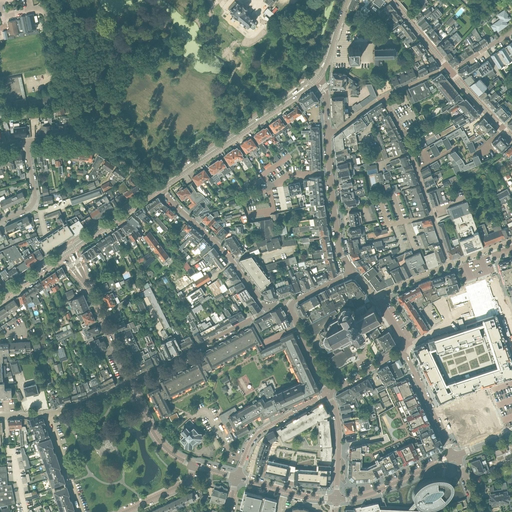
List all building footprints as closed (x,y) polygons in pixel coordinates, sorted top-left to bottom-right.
[(350,0),(348,7),(353,10),(353,9),(359,11),(363,6),(356,3),(357,0),(350,0)] [(363,6),(359,11),(362,13),(366,15),(369,11),(370,10),(369,9),(373,4),(373,3),(371,2),(372,0),(373,0),(367,0),(368,0),(366,3),(363,6)] [(372,0),(371,2),(373,3),(374,4),(373,5),(377,9),(379,6),(381,4),(384,0),(383,0),(373,0),(372,0)] [(422,20),(418,23),(423,30),(429,25),(428,22),(426,21),(432,16),(434,20),(436,19),(442,14),(440,11),(438,8),(445,1),(444,0),(440,3),(438,5),(438,6),(436,7),(431,11),(426,16),(426,17),(424,18),(422,20)] [(234,1),(227,9),(230,11),(229,12),(233,15),(233,16),(233,17),(235,20),(237,19),(238,19),(241,21),(241,22),(240,22),(243,24),(243,26),(245,28),(247,28),(249,26),(251,28),(252,28),(252,29),(253,29),(254,29),(254,28),(256,27),(256,26),(256,25),(255,25),(255,24),(253,22),(254,22),(255,21),(255,19),(254,18),(252,18),(244,12),(247,8),(243,4),(241,6),(237,2),(237,3),(234,1)] [(411,15),(414,19),(421,13),(419,10),(420,9),(421,10),(426,6),(429,3),(428,1),(423,5),(411,15)] [(378,13),(383,19),(385,17),(384,15),(386,13),(388,15),(389,14),(394,9),(390,4),(378,13)] [(431,11),(428,7),(421,13),(414,19),(417,23),(424,16),(426,16),(431,11)] [(389,14),(388,15),(389,14),(393,19),(388,23),(391,27),(396,23),(401,19),(400,18),(401,17),(394,9),(389,14)] [(488,23),(496,14),(490,9),(478,23),(482,26),(485,21),(488,23)] [(500,19),(490,26),(494,32),(497,30),(498,31),(505,26),(504,24),(506,23),(505,22),(510,19),(504,10),(498,15),(500,19)] [(36,29),(33,14),(26,15),(29,30),(36,29)] [(446,22),(451,27),(457,20),(452,15),(446,22)] [(25,16),(20,17),(21,21),(18,22),(20,30),(23,29),(23,32),(28,31),(25,16)] [(390,27),(390,28),(392,31),(394,32),(396,30),(395,29),(398,26),(400,28),(401,29),(407,25),(402,19),(401,19),(396,23),(391,27),(390,27)] [(429,25),(423,30),(427,34),(437,25),(439,23),(438,21),(436,19),(434,20),(429,25)] [(16,20),(8,21),(11,35),(18,33),(16,20)] [(431,39),(437,33),(435,31),(437,29),(441,25),(444,22),(442,20),(440,23),(439,23),(437,25),(427,34),(431,39)] [(401,29),(402,31),(397,36),(398,37),(409,29),(407,25),(401,29)] [(478,41),(482,48),(489,44),(484,37),(482,39),(475,27),(471,31),(477,41),(478,41)] [(412,33),(409,29),(398,37),(400,39),(405,35),(407,37),(412,33)] [(437,33),(431,39),(435,44),(439,41),(447,35),(445,33),(445,32),(444,33),(441,29),(439,31),(439,32),(437,34),(437,33)] [(447,38),(437,47),(444,55),(443,56),(444,56),(448,52),(449,53),(450,52),(450,53),(453,50),(451,48),(454,47),(454,46),(453,46),(456,43),(458,42),(462,38),(457,32),(452,35),(451,37),(448,39),(447,38)] [(403,40),(401,41),(405,46),(407,48),(407,47),(410,45),(411,45),(408,42),(409,40),(410,41),(412,40),(416,37),(417,38),(416,37),(412,33),(407,37),(403,40)] [(467,36),(465,38),(467,42),(469,45),(472,49),(474,47),(473,45),(475,43),(474,42),(472,43),(469,38),(468,39),(467,36)] [(374,64),(374,65),(375,64),(381,64),(382,65),(383,64),(382,63),(382,58),(382,57),(386,57),(386,58),(386,57),(390,57),(390,58),(391,58),(391,57),(394,57),(394,58),(395,57),(394,56),(396,54),(397,54),(397,53),(397,51),(398,50),(397,49),(396,49),(394,47),(395,46),(394,46),(394,47),(391,47),(391,46),(390,46),(390,47),(387,48),(387,46),(386,46),(386,48),(383,48),(383,47),(382,47),(382,42),(383,41),(382,40),(382,41),(375,41),(374,40),(373,41),(374,41),(374,64)] [(416,43),(412,45),(416,50),(423,45),(419,41),(418,40),(419,41),(416,43)] [(477,51),(481,49),(482,48),(478,41),(477,41),(478,41),(475,43),(473,45),(474,47),(477,51)] [(423,45),(416,50),(418,53),(419,53),(420,56),(424,53),(427,51),(426,49),(423,45)] [(463,49),(464,51),(461,53),(464,59),(474,52),(469,45),(463,49)] [(349,60),(350,60),(351,60),(351,58),(358,58),(358,59),(359,59),(359,58),(360,58),(360,56),(359,56),(359,50),(360,50),(360,48),(359,48),(359,46),(358,46),(358,48),(353,48),(353,47),(351,46),(350,47),(349,47),(349,48),(347,48),(347,50),(349,50),(349,56),(347,57),(347,58),(349,58),(349,60)] [(499,51),(499,52),(506,63),(511,60),(511,59),(511,54),(507,47),(504,49),(504,48),(504,47),(498,51),(499,51)] [(448,52),(444,56),(446,59),(447,60),(455,54),(458,52),(457,51),(455,48),(453,50),(450,53),(450,52),(449,53),(448,52)] [(496,52),(490,56),(498,68),(504,65),(503,65),(506,63),(499,52),(496,54),(496,53),(496,52)] [(424,53),(420,56),(425,64),(428,73),(440,68),(435,60),(434,60),(432,58),(431,56),(427,58),(425,53),(424,53)] [(455,54),(447,60),(453,67),(461,61),(462,60),(464,59),(461,53),(457,57),(455,54)] [(482,76),(487,73),(492,69),(493,69),(490,65),(488,60),(484,63),(481,66),(478,62),(469,67),(467,64),(458,70),(458,73),(462,78),(463,77),(470,84),(469,85),(468,85),(469,85),(476,80),(479,78),(482,76)] [(425,64),(417,68),(418,70),(419,72),(420,74),(421,76),(428,73),(425,64)] [(390,79),(395,88),(417,78),(415,74),(412,68),(406,71),(408,73),(405,75),(403,72),(399,74),(401,77),(397,78),(396,76),(390,79)] [(347,80),(351,82),(352,80),(346,75),(346,74),(332,73),(331,86),(346,88),(347,80)] [(441,73),(432,80),(438,86),(446,79),(441,73)] [(25,94),(24,85),(26,85),(26,80),(22,80),(22,76),(9,78),(12,99),(23,98),(22,95),(25,94)] [(478,95),(488,86),(479,78),(476,80),(469,85),(475,92),(478,95)] [(450,100),(457,94),(445,80),(447,79),(446,79),(438,86),(449,100),(450,100)] [(360,84),(353,80),(351,82),(347,87),(350,89),(350,94),(358,95),(359,88),(358,87),(360,84)] [(424,82),(409,89),(414,102),(431,95),(430,92),(429,90),(427,91),(424,82)] [(482,99),(488,93),(486,92),(493,86),(491,83),(488,86),(478,95),(481,99),(482,99)] [(370,95),(359,103),(363,107),(377,97),(371,84),(366,84),(370,95)] [(409,100),(410,101),(411,103),(414,102),(410,93),(408,89),(405,90),(407,95),(408,98),(409,100)] [(493,89),(488,93),(482,99),(484,100),(488,105),(494,99),(495,99),(499,95),(493,89)] [(312,90),(298,100),(305,109),(308,107),(311,111),(315,107),(313,104),(319,100),(312,90)] [(457,94),(450,100),(449,100),(449,101),(447,102),(449,104),(441,109),(441,110),(442,111),(447,109),(463,99),(458,93),(457,95),(457,94)] [(488,105),(494,111),(500,105),(497,102),(502,98),(501,97),(504,93),(500,97),(499,95),(495,99),(494,99),(488,105)] [(32,105),(33,107),(57,102),(56,95),(31,100),(32,105)] [(348,109),(344,109),(344,96),(331,97),(331,100),(331,101),(332,101),(332,106),(331,106),(331,108),(332,108),(332,113),(332,114),(333,120),(333,121),(334,122),(334,123),(337,126),(345,120),(345,119),(346,119),(350,116),(349,116),(353,113),(351,112),(348,112),(348,109)] [(463,99),(446,109),(448,111),(449,112),(452,110),(452,111),(456,109),(460,114),(465,111),(472,105),(465,98),(463,99)] [(28,108),(26,101),(26,99),(13,101),(15,111),(28,108)] [(505,109),(511,103),(508,101),(507,102),(505,101),(500,105),(494,111),(498,115),(505,109)] [(381,102),(377,105),(381,112),(380,112),(383,117),(386,116),(382,110),(385,108),(381,102)] [(355,104),(352,106),(353,108),(355,111),(356,112),(362,107),(363,107),(359,103),(356,105),(355,104)] [(511,104),(511,103),(505,109),(498,115),(504,122),(511,114),(511,104)] [(63,105),(56,107),(58,115),(65,113),(63,105)] [(303,111),(302,112),(297,105),(293,108),(294,109),(291,112),(295,118),(297,120),(303,116),(305,120),(308,118),(303,111)] [(377,105),(372,108),(376,115),(375,115),(377,118),(379,122),(381,121),(383,120),(382,118),(383,118),(383,117),(380,112),(381,112),(377,105)] [(460,114),(451,119),(453,124),(464,118),(463,116),(464,114),(467,117),(469,116),(476,110),(472,105),(465,111),(460,114)] [(372,108),(367,112),(371,121),(372,125),(375,124),(372,120),(377,118),(375,115),(376,115),(372,108)] [(467,117),(453,125),(455,128),(458,126),(465,122),(466,122),(467,121),(466,120),(467,120),(469,122),(475,119),(480,115),(476,110),(469,116),(467,117)] [(291,112),(287,114),(286,113),(282,115),(287,123),(295,118),(291,112)] [(356,120),(353,122),(355,131),(355,133),(362,128),(368,124),(370,122),(371,121),(367,112),(365,113),(362,115),(356,120)] [(383,120),(381,121),(382,124),(388,121),(392,120),(389,114),(386,116),(383,117),(383,118),(382,118),(383,120)] [(66,135),(69,135),(69,128),(66,128),(66,125),(66,120),(73,120),(72,117),(63,117),(63,120),(63,125),(63,128),(63,135),(66,135)] [(480,121),(474,127),(477,130),(476,131),(478,133),(480,135),(486,131),(487,131),(492,126),(483,117),(480,121)] [(286,124),(284,125),(282,122),(279,118),(278,118),(276,119),(276,120),(274,121),(282,132),(284,135),(286,133),(286,130),(289,128),(286,124)] [(388,121),(382,124),(385,129),(391,126),(391,127),(395,125),(392,120),(388,121)] [(270,124),(269,124),(273,130),(271,131),(274,135),(275,135),(276,137),(282,132),(274,121),(272,122),(271,122),(270,123),(270,124)] [(52,129),(50,129),(50,134),(50,135),(59,135),(58,127),(55,127),(55,123),(55,122),(52,122),(51,122),(51,123),(52,123),(52,129)] [(355,133),(355,131),(353,122),(342,130),(334,136),(334,137),(335,151),(344,149),(344,148),(349,147),(349,146),(357,144),(355,133)] [(14,126),(10,127),(11,133),(14,132),(15,137),(17,137),(17,138),(21,138),(20,128),(20,125),(19,123),(13,124),(14,126)] [(43,128),(41,128),(41,132),(43,132),(43,136),(50,135),(50,134),(50,129),(52,129),(52,123),(51,123),(48,123),(43,123),(43,126),(43,128)] [(26,127),(20,128),(21,138),(25,137),(24,136),(27,136),(26,131),(29,130),(28,124),(25,125),(26,127)] [(385,129),(383,130),(385,133),(387,133),(396,128),(395,125),(391,127),(391,126),(385,129)] [(492,126),(487,131),(491,136),(493,134),(497,131),(492,126)] [(460,127),(452,132),(455,137),(460,134),(463,140),(468,137),(463,130),(462,131),(460,127)] [(271,135),(269,132),(266,128),(264,129),(263,128),(263,129),(262,129),(261,130),(260,130),(260,131),(267,141),(270,139),(270,138),(274,144),(276,143),(278,145),(277,145),(280,150),(280,149),(282,151),(284,150),(282,147),(280,144),(278,141),(279,141),(276,137),(275,135),(274,135),(272,137),(271,135)] [(396,128),(387,133),(390,137),(392,136),(393,136),(399,133),(396,128)] [(259,143),(258,144),(263,152),(264,153),(266,151),(267,149),(263,143),(264,143),(267,141),(260,131),(259,131),(258,131),(257,132),(257,133),(256,133),(257,134),(254,136),(259,143)] [(415,140),(421,137),(417,132),(411,135),(415,140)] [(442,140),(444,143),(443,143),(447,149),(448,149),(447,149),(452,146),(449,140),(455,137),(452,132),(445,136),(446,137),(442,140)] [(392,136),(390,137),(392,141),(402,139),(399,133),(393,136),(392,136)] [(500,135),(492,143),(501,152),(502,151),(509,144),(505,140),(505,139),(504,139),(500,135)] [(257,158),(260,156),(256,151),(259,149),(250,137),(250,138),(249,138),(248,138),(248,139),(247,139),(245,141),(255,155),(257,158)] [(468,137),(463,140),(466,145),(467,144),(470,152),(475,150),(476,150),(473,143),(472,141),(470,142),(468,137)] [(434,145),(430,147),(435,156),(436,156),(435,156),(440,153),(437,147),(443,143),(444,143),(442,140),(441,138),(433,143),(434,145)] [(241,144),(240,144),(243,148),(246,152),(249,151),(250,152),(253,156),(255,155),(245,141),(243,142),(241,143),(241,144)] [(392,147),(389,147),(389,149),(390,151),(392,151),(405,147),(404,143),(394,146),(392,147)] [(494,166),(494,165),(501,161),(507,157),(509,156),(511,154),(511,153),(511,145),(506,150),(505,151),(500,154),(502,157),(500,158),(492,163),(494,166)] [(383,156),(383,154),(380,146),(371,148),(375,161),(384,159),(384,158),(383,156)] [(335,151),(335,153),(336,157),(348,153),(349,153),(351,152),(350,149),(349,147),(344,148),(344,149),(335,151)] [(405,147),(392,151),(393,156),(398,154),(407,151),(405,147)] [(230,151),(230,152),(236,160),(238,163),(241,160),(240,159),(242,158),(244,161),(248,158),(247,157),(244,159),(241,154),(242,154),(239,149),(238,150),(237,148),(234,150),(234,149),(233,149),(232,149),(231,150),(230,151)] [(457,163),(458,164),(463,161),(461,158),(455,150),(450,153),(449,153),(451,156),(454,160),(457,163)] [(42,171),(45,171),(44,161),(43,161),(42,151),(36,152),(38,162),(40,161),(42,171)] [(231,170),(231,171),(232,171),(235,168),(233,165),(232,165),(231,163),(236,160),(230,152),(229,152),(228,152),(227,153),(227,154),(226,154),(227,155),(224,156),(230,164),(231,166),(229,167),(231,170)] [(350,153),(349,153),(348,153),(336,157),(337,165),(350,161),(349,155),(350,155),(350,153)] [(21,154),(14,156),(15,161),(17,169),(18,168),(20,168),(19,165),(23,164),(23,161),(24,161),(23,158),(22,158),(21,154)] [(337,165),(337,171),(357,166),(355,154),(350,155),(349,155),(350,161),(337,165)] [(474,161),(469,162),(471,167),(481,163),(478,154),(477,155),(472,157),(474,161)] [(95,167),(90,174),(92,179),(92,180),(97,178),(95,175),(97,174),(98,172),(100,168),(98,167),(102,162),(104,158),(99,155),(96,159),(92,165),(95,167)] [(409,164),(408,160),(409,159),(408,156),(407,156),(406,155),(390,161),(391,165),(400,162),(402,166),(398,167),(395,168),(396,169),(398,168),(407,164),(409,164)] [(11,156),(4,158),(6,165),(10,164),(11,169),(16,169),(14,162),(13,163),(12,161),(11,156)] [(98,172),(97,174),(99,175),(99,176),(98,179),(100,179),(101,177),(103,174),(111,162),(106,159),(103,164),(102,166),(104,168),(100,173),(98,172)] [(215,162),(214,162),(221,172),(223,175),(224,175),(228,173),(231,170),(229,167),(227,168),(224,163),(221,159),(219,161),(218,160),(217,160),(215,161),(215,162)] [(421,170),(420,171),(422,176),(426,174),(431,172),(429,169),(433,167),(434,169),(440,166),(437,161),(428,166),(424,169),(421,170)] [(463,161),(458,164),(458,165),(460,170),(463,169),(464,171),(471,167),(469,162),(465,164),(463,161)] [(111,162),(103,174),(105,176),(108,171),(110,172),(112,169),(115,165),(111,162)] [(212,178),(214,182),(216,183),(221,180),(219,178),(223,175),(221,172),(214,162),(213,162),(212,163),(212,164),(208,166),(210,169),(209,169),(212,173),(212,172),(215,176),(212,178)] [(407,164),(398,168),(396,169),(397,171),(400,170),(401,173),(413,169),(411,163),(409,164),(407,164)] [(376,164),(369,166),(366,166),(368,175),(378,172),(376,164)] [(454,167),(452,167),(455,174),(461,171),(460,170),(458,165),(458,164),(454,167)] [(357,166),(337,171),(339,180),(339,182),(351,179),(350,177),(355,176),(353,167),(357,166)] [(112,184),(122,170),(117,167),(111,174),(114,177),(113,179),(112,178),(111,181),(112,184)] [(401,173),(402,175),(400,176),(398,176),(399,178),(401,178),(415,173),(413,169),(401,173)] [(122,170),(112,184),(113,186),(117,182),(118,180),(121,181),(123,179),(127,174),(122,170)] [(203,182),(206,179),(207,180),(208,179),(211,184),(214,182),(212,178),(211,177),(210,178),(205,170),(202,172),(202,171),(201,171),(200,170),(197,173),(203,182)] [(440,172),(439,170),(436,172),(431,174),(431,172),(422,176),(424,181),(438,174),(437,172),(439,171),(439,172),(440,172)] [(388,171),(383,173),(386,180),(391,178),(390,176),(391,176),(389,171),(388,171)] [(438,174),(424,181),(426,187),(432,185),(432,187),(436,185),(435,183),(438,181),(437,179),(440,177),(442,176),(441,173),(440,172),(439,172),(439,171),(437,172),(438,174)] [(203,182),(197,173),(194,175),(195,175),(194,176),(195,177),(193,178),(199,188),(198,189),(200,192),(206,195),(207,194),(202,188),(200,185),(201,185),(200,184),(203,182)] [(415,173),(401,178),(402,182),(403,181),(403,182),(416,178),(415,173)] [(142,189),(138,183),(129,175),(124,180),(126,181),(126,182),(129,186),(132,184),(133,186),(132,188),(129,189),(123,181),(117,187),(120,192),(121,194),(123,197),(126,200),(142,189)] [(448,179),(442,182),(444,186),(450,184),(459,180),(456,175),(448,179)] [(303,182),(301,183),(301,185),(304,185),(304,186),(308,185),(311,206),(316,205),(324,204),(323,199),(324,199),(324,198),(323,198),(323,195),(324,194),(323,193),(322,190),(323,190),(323,189),(322,189),(322,185),(323,185),(323,184),(322,184),(321,180),(322,180),(322,179),(321,179),(321,176),(318,176),(317,176),(315,177),(315,176),(314,176),(314,177),(309,177),(309,179),(306,179),(304,180),(303,182)] [(351,179),(339,182),(339,183),(339,184),(339,186),(340,187),(340,188),(354,185),(356,184),(355,179),(351,179)] [(391,189),(389,180),(383,181),(385,191),(391,189)] [(109,182),(101,186),(104,191),(112,187),(109,182)] [(300,182),(294,183),(296,194),(302,193),(300,187),(300,182)] [(294,183),(288,184),(290,196),(296,195),(296,194),(294,183)] [(180,190),(176,192),(182,200),(187,196),(189,195),(194,201),(192,202),(188,205),(190,208),(197,204),(196,203),(205,197),(203,194),(199,192),(197,193),(194,189),(191,185),(187,188),(186,186),(184,189),(182,187),(179,189),(180,190)] [(364,188),(355,190),(354,185),(340,188),(341,193),(364,188)] [(409,189),(410,192),(411,195),(413,194),(421,191),(420,189),(419,185),(409,189)] [(441,195),(442,195),(440,191),(443,190),(443,189),(444,189),(444,186),(443,186),(427,192),(429,199),(441,195)] [(100,187),(70,198),(72,205),(103,194),(100,187)] [(358,197),(360,196),(365,195),(364,188),(341,193),(342,200),(343,200),(358,197)] [(507,188),(497,194),(500,200),(503,198),(505,202),(507,205),(509,211),(507,212),(508,213),(509,217),(511,216),(511,209),(505,197),(510,194),(507,188)] [(119,205),(114,197),(110,189),(104,192),(106,195),(114,207),(114,208),(119,205)] [(423,196),(421,191),(413,194),(415,197),(412,198),(413,200),(423,197),(423,196)] [(22,192),(17,194),(20,201),(25,198),(22,192)] [(51,196),(44,197),(45,203),(50,202),(53,201),(52,198),(57,197),(57,196),(61,195),(60,193),(56,194),(56,192),(51,194),(51,196)] [(123,197),(121,194),(120,195),(118,192),(116,194),(117,195),(114,197),(119,205),(126,200),(123,197)] [(17,194),(11,197),(14,204),(20,201),(17,194)] [(99,198),(96,201),(98,204),(101,202),(107,212),(114,207),(106,195),(100,199),(99,198)] [(442,195),(429,199),(432,206),(437,205),(446,202),(447,202),(446,199),(444,195),(442,196),(442,195)] [(11,197),(5,199),(9,206),(14,204),(11,197)] [(195,208),(193,210),(197,214),(199,213),(210,210),(209,209),(209,210),(205,205),(210,201),(211,202),(211,201),(206,197),(198,203),(199,204),(195,208)] [(344,204),(345,207),(360,203),(358,197),(343,200),(344,201),(343,201),(343,204),(344,204)] [(424,199),(423,197),(413,200),(413,202),(416,201),(417,205),(425,202),(424,199)] [(152,201),(156,207),(158,209),(162,214),(165,211),(165,212),(168,208),(164,204),(164,205),(164,204),(159,198),(157,198),(152,201)] [(5,199),(0,201),(0,202),(3,209),(9,206),(5,199)] [(156,207),(152,201),(146,205),(150,212),(154,209),(155,210),(158,209),(156,207)] [(483,247),(467,201),(463,202),(461,202),(462,203),(456,205),(473,248),(473,250),(479,248),(482,247),(483,247)] [(107,212),(101,202),(98,204),(99,206),(95,208),(93,204),(92,205),(92,206),(89,208),(88,206),(86,207),(94,220),(104,213),(107,212)] [(427,208),(425,203),(425,202),(417,205),(414,206),(415,207),(415,208),(418,207),(419,209),(419,210),(427,208)] [(369,213),(375,211),(376,211),(373,203),(367,205),(369,213)] [(464,254),(473,250),(473,248),(456,205),(448,208),(455,230),(456,232),(458,236),(458,238),(464,254)] [(142,207),(134,212),(142,219),(146,223),(150,219),(146,216),(146,215),(144,213),(145,212),(143,208),(142,207)] [(168,220),(170,217),(172,219),(173,217),(175,218),(177,215),(168,208),(165,212),(165,211),(162,214),(168,220)] [(418,217),(426,215),(429,214),(427,208),(419,210),(416,211),(417,214),(418,217)] [(83,217),(81,213),(80,213),(79,210),(74,212),(76,216),(77,216),(80,221),(86,228),(95,222),(92,218),(89,213),(83,217)] [(201,216),(200,217),(204,221),(204,222),(206,223),(207,223),(210,220),(213,217),(219,215),(218,211),(210,213),(209,214),(208,213),(204,214),(204,215),(201,216)] [(362,223),(360,211),(349,213),(350,224),(362,223)] [(211,220),(207,224),(208,225),(208,226),(209,227),(210,227),(212,228),(218,222),(225,221),(224,220),(232,218),(240,216),(241,216),(240,213),(236,215),(232,216),(232,214),(225,216),(226,218),(223,219),(216,221),(213,218),(211,220)] [(504,228),(501,229),(505,238),(511,235),(504,215),(506,219),(503,220),(504,224),(503,225),(504,228)] [(27,216),(22,219),(25,226),(26,229),(32,226),(32,225),(27,216)] [(75,235),(86,228),(80,221),(77,216),(76,216),(66,220),(69,226),(75,235)] [(131,216),(127,220),(129,222),(136,228),(134,229),(134,230),(135,231),(135,230),(139,237),(140,239),(142,238),(140,236),(143,234),(144,234),(139,227),(140,225),(138,223),(138,222),(131,216)] [(156,222),(164,231),(166,232),(169,229),(157,216),(154,219),(156,222)] [(303,217),(297,218),(299,227),(307,226),(327,223),(326,216),(314,218),(303,220),(303,217)] [(40,242),(36,237),(36,236),(37,236),(36,236),(35,236),(41,245),(46,252),(49,250),(48,249),(51,248),(51,249),(55,247),(54,245),(56,244),(57,245),(60,243),(59,242),(61,240),(62,241),(66,239),(65,238),(67,236),(68,238),(74,234),(69,226),(66,220),(63,221),(62,217),(59,218),(57,219),(59,223),(62,222),(64,226),(40,242)] [(267,244),(268,250),(281,246),(278,237),(279,237),(278,233),(273,222),(272,220),(272,218),(265,220),(265,223),(264,232),(265,240),(255,241),(257,245),(248,249),(250,252),(251,256),(253,255),(260,253),(258,249),(257,247),(267,244)] [(22,219),(16,221),(20,230),(21,231),(26,229),(25,226),(22,219)] [(421,227),(426,226),(428,231),(434,230),(430,219),(427,219),(412,223),(413,226),(416,235),(423,233),(422,229),(419,230),(417,225),(421,224),(421,227)] [(20,230),(16,221),(11,224),(14,231),(15,233),(20,230)] [(218,222),(212,228),(214,230),(214,231),(215,232),(216,232),(217,233),(223,227),(225,226),(224,223),(226,222),(225,221),(218,222)] [(132,231),(134,229),(136,228),(129,222),(125,224),(135,240),(137,238),(134,233),(133,233),(132,231)] [(438,224),(443,241),(446,249),(449,259),(456,257),(452,246),(451,247),(449,239),(443,222),(438,224)] [(505,238),(501,229),(500,226),(499,224),(498,224),(498,222),(495,223),(492,225),(494,232),(488,234),(492,243),(498,240),(505,238)] [(180,227),(178,230),(179,232),(182,234),(184,236),(192,227),(187,223),(186,225),(184,223),(182,227),(181,226),(180,227)] [(299,227),(293,228),(293,233),(300,232),(300,234),(303,233),(303,231),(311,230),(316,229),(318,229),(327,228),(327,223),(307,226),(299,227)] [(492,243),(488,234),(484,223),(476,226),(483,246),(492,243)] [(11,224),(5,226),(8,234),(14,231),(11,224)] [(125,224),(120,227),(125,235),(128,233),(129,235),(129,236),(131,238),(128,239),(132,246),(137,244),(135,241),(135,240),(125,224)] [(221,230),(218,234),(223,239),(224,238),(226,235),(228,233),(238,234),(243,233),(242,230),(241,224),(235,225),(236,231),(229,230),(225,230),(223,228),(221,230)] [(125,235),(120,227),(116,230),(121,238),(120,238),(125,245),(124,246),(124,247),(129,244),(125,235)] [(192,227),(184,236),(186,238),(187,236),(189,238),(191,235),(195,230),(192,227)] [(357,235),(362,234),(364,234),(363,227),(360,228),(360,227),(349,230),(350,231),(349,232),(348,233),(349,236),(350,236),(350,237),(357,235)] [(316,229),(311,230),(312,232),(314,232),(315,236),(317,236),(319,236),(328,234),(327,228),(318,229),(316,229)] [(31,238),(35,236),(36,236),(35,229),(32,230),(32,231),(31,232),(31,231),(28,233),(31,238)] [(124,247),(124,246),(125,245),(120,238),(121,238),(116,230),(112,233),(116,240),(116,242),(119,248),(119,247),(122,245),(124,247)] [(188,238),(180,246),(182,249),(186,245),(185,244),(189,240),(192,242),(192,241),(194,238),(195,238),(199,233),(195,230),(191,235),(189,238),(188,238)] [(428,231),(423,232),(423,233),(416,235),(422,251),(426,262),(428,267),(438,264),(435,254),(434,251),(432,244),(438,242),(434,230),(428,231)] [(170,258),(149,231),(143,236),(164,263),(170,258)] [(192,242),(195,245),(196,245),(203,236),(199,233),(195,238),(194,238),(192,241),(192,242)] [(110,234),(105,237),(110,244),(112,248),(112,249),(114,252),(119,250),(116,243),(116,242),(116,240),(115,241),(110,234)] [(308,237),(309,241),(314,241),(314,239),(319,238),(319,237),(320,237),(322,248),(331,247),(328,234),(319,236),(317,236),(315,236),(308,237)] [(359,244),(365,243),(364,236),(362,237),(362,234),(357,235),(350,237),(348,237),(349,240),(348,241),(349,247),(359,244)] [(241,245),(236,238),(234,235),(227,238),(225,239),(233,251),(241,245)] [(26,240),(28,243),(29,245),(31,243),(35,250),(33,251),(39,259),(47,254),(46,252),(41,245),(35,236),(31,238),(26,240)] [(109,251),(112,249),(112,248),(110,244),(105,237),(101,240),(106,248),(105,248),(106,249),(107,248),(109,251)] [(195,252),(196,250),(199,253),(201,251),(205,247),(204,247),(208,243),(203,237),(199,242),(197,245),(193,250),(195,252)] [(308,237),(302,238),(303,241),(303,243),(305,243),(305,247),(306,247),(306,250),(307,250),(307,254),(312,253),(313,259),(316,259),(319,259),(320,258),(333,256),(332,256),(331,247),(322,248),(311,250),(311,247),(310,245),(309,241),(308,237)] [(109,258),(112,256),(109,251),(107,248),(106,249),(105,248),(106,248),(101,240),(96,243),(103,253),(105,251),(109,258)] [(381,240),(370,243),(369,243),(369,242),(365,243),(359,244),(349,247),(350,252),(367,249),(371,248),(371,247),(382,245),(381,240)] [(434,251),(435,254),(438,264),(445,261),(438,242),(432,244),(434,251)] [(208,243),(204,247),(205,247),(201,251),(199,253),(201,256),(211,247),(208,243)] [(98,259),(101,257),(103,260),(105,259),(104,257),(95,244),(90,247),(98,259)] [(241,245),(233,251),(232,252),(236,257),(247,250),(245,247),(244,248),(242,244),(241,245)] [(463,255),(460,244),(452,246),(456,257),(463,255)] [(4,252),(10,261),(10,262),(12,261),(13,263),(19,272),(19,273),(29,266),(22,255),(15,245),(9,247),(3,250),(4,252)] [(94,262),(98,259),(90,247),(86,250),(91,258),(91,259),(91,258),(94,262)] [(215,255),(218,253),(214,247),(208,252),(209,253),(203,258),(206,261),(206,260),(206,261),(207,260),(210,259),(209,258),(212,256),(212,257),(215,255)] [(34,263),(38,260),(33,252),(31,254),(27,248),(25,250),(34,263)] [(373,255),(371,248),(367,249),(350,252),(349,253),(352,260),(365,257),(373,255)] [(29,266),(34,263),(25,250),(23,252),(24,254),(22,255),(29,266)] [(90,267),(87,261),(91,259),(91,258),(86,250),(81,254),(89,271),(91,271),(90,267)] [(402,254),(395,257),(399,264),(405,278),(411,275),(412,274),(404,258),(413,255),(413,254),(412,253),(411,250),(402,254)] [(420,271),(428,267),(426,262),(425,262),(420,252),(413,255),(413,254),(413,255),(413,256),(420,271)] [(203,259),(197,263),(201,269),(214,261),(215,260),(220,256),(218,253),(215,255),(212,257),(212,256),(209,258),(210,259),(207,260),(209,262),(206,264),(203,259)] [(376,254),(375,254),(373,255),(365,257),(352,260),(357,266),(364,263),(366,262),(374,260),(377,259),(376,254)] [(269,277),(258,262),(253,255),(251,256),(241,259),(239,260),(247,271),(260,289),(268,282),(271,280),(270,276),(269,277)] [(370,267),(366,270),(363,273),(369,279),(376,273),(381,269),(379,265),(390,257),(389,255),(378,259),(379,262),(370,267)] [(412,274),(420,271),(413,256),(413,255),(404,258),(412,274)] [(214,268),(210,271),(212,274),(215,272),(221,269),(227,264),(223,260),(220,256),(214,261),(217,265),(217,266),(218,267),(215,269),(214,268)] [(391,259),(390,257),(379,265),(381,269),(383,275),(388,285),(395,282),(391,274),(390,272),(387,265),(391,263),(393,263),(391,258),(391,259)] [(390,272),(391,274),(395,282),(405,278),(399,264),(395,257),(391,258),(393,263),(391,263),(387,265),(390,272)] [(511,258),(510,259),(507,261),(507,260),(507,261),(498,264),(500,269),(499,269),(501,275),(502,274),(503,279),(504,285),(507,284),(511,282),(511,258)] [(305,261),(297,263),(299,271),(304,269),(307,269),(306,268),(310,266),(310,267),(316,266),(317,268),(318,272),(324,270),(327,269),(327,270),(336,268),(334,261),(321,264),(321,262),(321,261),(317,262),(316,263),(315,263),(313,263),(312,259),(307,260),(307,261),(305,261)] [(146,260),(141,264),(144,268),(149,264),(146,260)] [(19,272),(13,263),(12,261),(10,262),(10,261),(8,262),(10,265),(5,268),(11,277),(15,275),(19,272)] [(191,268),(187,262),(182,265),(186,271),(191,268)] [(369,262),(367,264),(366,262),(364,263),(357,266),(362,272),(371,265),(369,262)] [(287,265),(285,266),(287,269),(290,277),(291,277),(292,276),(293,280),(292,280),(294,286),(296,292),(300,290),(299,287),(296,280),(294,273),(292,268),(290,269),(288,265),(287,265)] [(224,271),(226,274),(228,278),(236,273),(230,266),(224,271)] [(320,282),(328,279),(324,270),(318,272),(317,268),(316,266),(310,267),(316,276),(315,276),(319,283),(320,282)] [(67,277),(65,274),(62,267),(55,271),(60,279),(60,280),(67,277)] [(5,268),(0,272),(3,276),(2,276),(4,280),(3,280),(4,282),(11,277),(5,268)] [(304,269),(305,272),(311,287),(319,283),(315,276),(310,269),(309,268),(307,269),(304,269)] [(327,269),(324,270),(328,279),(329,278),(337,275),(337,274),(336,269),(336,268),(327,270),(327,269)] [(294,273),(296,280),(299,287),(301,286),(303,291),(311,287),(305,272),(304,269),(299,271),(294,273)] [(381,269),(376,273),(382,288),(388,285),(383,275),(381,269)] [(53,283),(60,279),(55,271),(49,276),(53,283)] [(192,276),(194,280),(194,281),(203,275),(201,271),(196,273),(192,276)] [(454,272),(445,275),(448,284),(457,282),(454,272)] [(197,287),(211,278),(207,273),(204,276),(203,275),(194,281),(195,281),(194,282),(197,287)] [(236,273),(228,278),(230,281),(231,281),(233,283),(233,284),(234,284),(240,279),(236,273)] [(369,280),(377,290),(382,288),(376,273),(369,279),(369,280)] [(448,284),(445,275),(432,279),(434,285),(435,288),(440,287),(448,284)] [(49,276),(41,281),(45,287),(46,288),(47,291),(51,288),(49,285),(52,283),(53,283),(49,276)] [(294,292),(291,283),(289,284),(287,278),(284,279),(285,280),(286,285),(289,294),(294,292)] [(351,279),(345,281),(348,290),(344,291),(349,302),(351,301),(357,297),(354,291),(352,288),(359,285),(354,279),(351,279)] [(432,279),(418,284),(419,285),(421,292),(422,293),(427,291),(426,289),(430,288),(430,286),(434,285),(432,279)] [(467,292),(450,297),(453,305),(469,299),(477,321),(496,315),(490,296),(487,285),(486,279),(485,279),(480,281),(480,282),(465,287),(467,292)] [(285,280),(273,284),(273,286),(277,298),(278,297),(278,296),(279,296),(279,297),(289,294),(286,285),(285,280)] [(41,281),(35,285),(39,292),(42,289),(47,295),(49,294),(46,288),(45,287),(41,281)] [(230,287),(229,288),(231,292),(236,289),(237,291),(245,287),(241,281),(235,285),(230,287)] [(349,302),(344,291),(348,290),(345,281),(335,285),(338,291),(337,291),(340,298),(341,300),(334,304),(336,309),(345,304),(349,302)] [(220,284),(217,285),(222,292),(225,291),(227,289),(223,282),(222,282),(220,284)] [(273,286),(269,287),(268,282),(260,289),(261,291),(260,291),(265,298),(271,300),(277,298),(273,286)] [(448,284),(440,287),(442,295),(459,289),(457,282),(448,284)] [(210,284),(208,285),(208,286),(210,290),(214,296),(218,294),(219,294),(221,293),(222,292),(217,285),(213,288),(210,284)] [(419,285),(418,284),(416,285),(416,286),(398,295),(397,297),(398,298),(402,304),(421,334),(429,329),(432,327),(429,323),(420,310),(424,307),(428,304),(427,304),(426,301),(424,297),(422,293),(421,292),(419,285)] [(333,301),(334,304),(341,300),(340,298),(337,291),(338,291),(335,285),(328,289),(330,293),(332,297),(335,303),(334,303),(333,301)] [(360,296),(366,293),(359,285),(352,288),(354,291),(357,297),(360,296)] [(35,301),(37,304),(40,302),(35,294),(38,292),(34,286),(29,289),(32,296),(33,296),(35,300),(35,301)] [(150,286),(139,293),(142,299),(147,296),(153,293),(150,286)] [(115,297),(113,292),(119,289),(118,287),(117,287),(112,290),(106,292),(106,291),(102,293),(104,299),(103,299),(105,302),(115,297)] [(194,291),(200,301),(202,303),(205,302),(210,298),(211,298),(210,296),(209,296),(209,295),(204,298),(202,295),(205,293),(201,287),(194,291)] [(238,303),(241,302),(244,300),(251,296),(246,287),(233,295),(237,301),(238,303)] [(29,289),(24,292),(27,299),(28,303),(33,302),(35,305),(37,304),(35,301),(35,300),(33,296),(32,296),(29,289)] [(75,296),(73,290),(65,293),(68,299),(75,296)] [(333,301),(329,303),(327,298),(329,297),(326,290),(320,292),(331,312),(335,309),(336,309),(334,304),(333,301)] [(194,291),(190,294),(186,296),(190,302),(193,300),(195,304),(200,301),(194,291)] [(18,296),(19,296),(20,303),(24,302),(26,309),(29,309),(27,299),(24,292),(18,296)] [(326,314),(331,312),(320,292),(316,295),(322,306),(324,309),(326,314)] [(436,293),(424,297),(426,301),(427,304),(432,302),(441,297),(440,295),(437,296),(436,293)] [(89,307),(83,294),(68,301),(72,309),(74,308),(76,313),(89,307)] [(321,317),(326,314),(324,309),(322,306),(316,295),(310,298),(310,299),(311,299),(321,317)] [(251,296),(244,300),(248,306),(249,307),(256,303),(251,296)] [(310,324),(308,325),(312,333),(323,327),(324,328),(324,330),(323,330),(322,330),(321,330),(321,331),(320,331),(320,332),(320,333),(319,333),(319,334),(319,335),(319,336),(320,336),(320,337),(319,337),(319,338),(320,338),(320,339),(319,339),(319,340),(319,341),(319,342),(319,343),(320,343),(320,344),(321,344),(321,345),(322,345),(323,346),(324,346),(325,347),(325,346),(325,347),(326,347),(326,348),(327,348),(327,349),(328,349),(329,349),(330,349),(331,349),(332,349),(333,351),(335,354),(335,355),(334,356),(337,361),(353,353),(348,344),(348,343),(350,342),(351,341),(351,342),(352,342),(352,343),(353,343),(354,342),(355,343),(354,343),(355,343),(356,343),(357,343),(358,343),(358,344),(359,344),(359,343),(360,344),(361,344),(362,344),(362,343),(363,344),(363,343),(364,342),(365,341),(365,340),(366,340),(365,339),(366,338),(366,337),(367,337),(367,336),(366,335),(367,335),(368,335),(368,334),(368,333),(367,332),(369,332),(373,339),(385,332),(385,331),(381,334),(377,328),(378,328),(377,327),(378,326),(379,326),(380,324),(380,321),(378,320),(378,319),(379,319),(380,320),(381,319),(380,318),(381,318),(381,317),(380,317),(378,315),(375,309),(374,307),(375,306),(374,305),(373,306),(373,305),(372,305),(372,306),(370,307),(370,305),(369,304),(367,303),(366,304),(365,303),(364,304),(364,303),(363,303),(360,296),(357,297),(351,301),(355,308),(354,309),(354,308),(353,308),(353,307),(352,307),(352,308),(351,308),(350,307),(351,307),(350,306),(350,307),(349,306),(348,306),(347,307),(347,306),(346,306),(346,307),(345,306),(344,306),(343,307),(343,306),(342,307),(341,307),(341,308),(341,309),(340,309),(340,310),(340,309),(340,310),(339,311),(339,312),(338,313),(338,314),(339,315),(338,315),(338,316),(337,316),(338,317),(338,318),(336,319),(334,314),(337,313),(335,309),(331,312),(326,314),(321,317),(312,322),(309,324),(310,324)] [(115,297),(105,302),(106,305),(107,305),(108,308),(113,305),(113,306),(114,306),(116,309),(118,307),(120,306),(127,301),(125,299),(119,303),(117,304),(116,301),(114,298),(115,298),(115,297)] [(312,322),(321,317),(311,299),(310,299),(310,298),(301,303),(305,310),(306,309),(308,314),(311,319),(312,322)] [(9,302),(14,310),(19,307),(14,299),(9,302)] [(143,301),(138,303),(142,313),(147,310),(143,301)] [(238,303),(237,301),(233,303),(237,310),(241,307),(238,303)] [(10,313),(14,310),(9,302),(5,305),(10,313)] [(253,314),(261,310),(256,303),(249,307),(253,314)] [(309,324),(312,322),(311,319),(308,314),(306,309),(305,310),(301,303),(297,305),(297,306),(297,307),(302,318),(305,317),(306,320),(308,319),(309,324)] [(5,316),(10,313),(5,305),(0,308),(5,316)] [(116,311),(111,313),(112,315),(111,316),(112,316),(111,317),(112,319),(113,319),(113,320),(114,320),(115,322),(120,320),(119,317),(121,316),(120,314),(121,313),(120,310),(118,307),(116,309),(116,311)] [(264,316),(254,322),(254,323),(259,332),(264,329),(273,324),(270,319),(271,319),(272,321),(274,324),(277,323),(286,317),(285,315),(286,315),(283,310),(282,310),(280,307),(264,316)] [(188,311),(190,316),(192,318),(196,316),(194,313),(192,309),(188,311)] [(221,315),(223,319),(228,327),(232,325),(228,317),(226,318),(223,313),(222,313),(220,309),(218,310),(220,314),(220,315),(221,315)] [(227,309),(224,311),(228,317),(232,325),(239,321),(234,314),(231,316),(227,309)] [(82,314),(78,316),(79,318),(80,321),(84,320),(93,316),(92,313),(91,311),(90,310),(87,311),(87,312),(82,314)] [(239,321),(245,318),(241,310),(238,312),(237,311),(235,312),(233,313),(234,314),(239,321)] [(223,319),(221,315),(218,317),(217,315),(215,311),(212,313),(214,315),(218,322),(223,329),(228,327),(223,319)] [(218,322),(214,315),(211,317),(216,324),(214,325),(218,332),(223,329),(218,322)] [(415,347),(414,350),(417,355),(420,362),(423,368),(426,375),(432,387),(433,388),(432,388),(434,392),(434,393),(439,403),(440,402),(445,400),(455,395),(459,393),(459,394),(463,392),(470,390),(475,389),(474,388),(481,386),(486,385),(492,383),(497,381),(503,379),(509,377),(509,378),(509,377),(511,376),(511,362),(511,363),(510,358),(509,354),(507,347),(506,343),(505,343),(503,337),(503,336),(502,333),(500,325),(499,321),(498,322),(498,321),(496,315),(477,321),(476,321),(464,325),(462,318),(458,320),(460,328),(461,331),(449,335),(448,333),(440,336),(433,338),(428,340),(428,341),(426,342),(425,342),(421,344),(415,347)] [(85,322),(82,324),(83,327),(87,325),(88,324),(92,323),(91,322),(95,320),(94,318),(95,318),(93,316),(84,320),(85,322)] [(274,324),(272,326),(274,330),(279,327),(280,329),(281,328),(285,326),(289,325),(289,324),(286,318),(287,318),(286,317),(277,323),(274,324)] [(167,320),(161,323),(164,329),(170,326),(167,320)] [(133,327),(135,326),(133,321),(125,325),(123,321),(116,324),(116,325),(115,325),(116,328),(117,328),(119,330),(121,329),(122,332),(130,329),(130,328),(133,327)] [(190,323),(189,323),(193,328),(193,329),(194,330),(191,331),(193,335),(197,343),(204,339),(199,332),(193,321),(190,323)] [(201,324),(202,326),(204,329),(204,330),(205,329),(209,337),(218,332),(214,325),(207,328),(206,327),(206,326),(203,322),(201,324)] [(83,329),(82,329),(84,334),(86,339),(87,338),(87,339),(92,337),(92,336),(95,334),(100,332),(99,330),(100,330),(99,327),(98,328),(98,327),(96,328),(95,326),(90,329),(88,324),(87,325),(83,327),(83,328),(83,329)] [(170,327),(175,336),(182,351),(188,348),(184,341),(184,340),(184,339),(180,340),(180,339),(179,339),(178,337),(179,337),(177,335),(179,333),(177,330),(175,330),(173,326),(170,327)] [(201,332),(205,339),(209,337),(205,329),(204,330),(204,329),(202,326),(199,327),(201,332)] [(281,341),(265,348),(253,326),(246,329),(247,330),(244,332),(244,331),(236,335),(237,336),(231,338),(231,337),(224,341),(224,342),(219,345),(218,344),(211,348),(211,349),(206,352),(206,351),(202,353),(206,360),(200,363),(202,368),(203,369),(202,370),(203,371),(206,370),(207,371),(210,369),(211,370),(255,346),(258,351),(261,359),(265,357),(271,354),(275,353),(275,352),(284,348),(281,341)] [(55,335),(58,342),(64,339),(74,335),(71,328),(55,335)] [(121,333),(123,336),(120,337),(122,343),(134,338),(130,329),(122,332),(121,333)] [(164,329),(160,331),(165,341),(164,342),(161,343),(162,345),(168,358),(172,356),(174,355),(176,354),(182,351),(175,336),(173,337),(171,335),(168,336),(164,329)] [(385,332),(373,339),(376,345),(380,343),(384,350),(380,351),(382,355),(395,348),(393,345),(396,344),(388,331),(385,332)] [(274,392),(271,385),(263,388),(264,389),(259,392),(260,393),(257,395),(260,399),(253,403),(238,412),(235,407),(219,416),(228,433),(260,415),(261,419),(278,411),(313,395),(312,395),(320,391),(315,381),(316,381),(309,367),(308,367),(304,357),(297,342),(292,332),(280,338),(281,341),(284,348),(285,348),(291,362),(291,363),(296,373),(300,382),(282,390),(281,390),(280,390),(279,390),(278,391),(277,392),(276,392),(277,393),(273,394),(273,393),(274,392)] [(146,335),(144,336),(147,342),(145,343),(147,347),(146,347),(147,349),(149,348),(155,345),(153,342),(149,333),(146,335)] [(184,339),(184,340),(184,341),(188,348),(195,344),(191,337),(190,337),(189,336),(184,339)] [(98,349),(96,349),(98,353),(107,349),(105,346),(106,346),(106,345),(106,344),(106,343),(105,343),(104,340),(100,342),(98,338),(94,340),(92,340),(93,341),(89,342),(91,347),(95,345),(96,344),(98,349)] [(134,338),(122,343),(125,349),(130,347),(136,344),(134,340),(134,338)] [(8,354),(9,354),(8,343),(5,343),(5,344),(3,344),(3,343),(0,343),(0,360),(1,361),(2,361),(3,361),(2,358),(2,355),(3,354),(8,354)] [(335,355),(335,354),(333,355),(332,355),(332,356),(331,357),(330,358),(330,359),(330,360),(330,361),(330,362),(331,363),(332,364),(334,365),(335,365),(336,366),(337,366),(338,366),(340,366),(341,365),(342,365),(343,364),(344,363),(345,362),(345,361),(346,360),(346,359),(347,358),(348,358),(348,357),(349,357),(350,356),(351,356),(352,355),(353,355),(354,355),(355,355),(356,354),(356,353),(356,352),(356,351),(356,350),(355,349),(354,349),(352,348),(352,347),(351,347),(350,346),(350,345),(349,344),(349,343),(348,343),(348,344),(353,353),(337,361),(334,356),(335,355)] [(162,345),(157,347),(159,352),(158,352),(162,361),(168,358),(162,345)] [(63,347),(56,349),(59,358),(66,356),(63,347)] [(149,348),(147,349),(155,365),(160,362),(156,354),(154,355),(152,351),(151,352),(149,348)] [(143,351),(140,352),(144,359),(148,368),(148,369),(154,365),(150,358),(148,352),(144,354),(143,351)] [(138,361),(136,362),(137,363),(137,364),(138,364),(142,372),(145,370),(148,368),(144,359),(143,360),(139,362),(138,361)] [(379,387),(376,388),(378,391),(378,392),(380,391),(382,390),(386,388),(394,384),(393,383),(396,382),(395,379),(396,378),(396,379),(403,375),(399,367),(402,366),(399,360),(399,359),(395,361),(396,362),(391,364),(388,366),(387,365),(377,371),(378,372),(380,376),(382,380),(385,385),(383,386),(381,387),(379,388),(379,387)] [(0,382),(3,382),(3,377),(8,377),(9,379),(13,378),(11,371),(7,372),(7,373),(6,373),(5,365),(2,366),(2,363),(2,361),(1,361),(0,360),(0,382)] [(18,360),(10,362),(13,375),(22,372),(18,360)] [(208,379),(206,375),(208,374),(207,371),(206,370),(203,371),(202,370),(203,369),(202,368),(200,363),(199,361),(195,363),(196,364),(190,367),(190,366),(182,370),(183,371),(178,373),(177,372),(170,376),(170,377),(162,381),(161,382),(161,383),(162,385),(168,396),(169,398),(173,396),(172,395),(178,392),(178,393),(186,390),(185,389),(191,386),(191,387),(199,383),(198,382),(204,380),(204,381),(208,379)] [(137,363),(132,365),(136,375),(142,372),(138,364),(137,364),(137,363)] [(107,379),(108,379),(104,370),(104,369),(101,370),(103,377),(102,377),(100,374),(102,378),(103,382),(106,389),(111,387),(107,379)] [(106,369),(104,370),(108,379),(107,379),(111,387),(115,385),(112,377),(110,378),(107,369),(106,369)] [(41,374),(44,385),(47,384),(51,383),(49,377),(46,378),(45,373),(41,374)] [(100,374),(97,375),(100,383),(99,384),(98,384),(102,391),(106,389),(103,382),(102,378),(100,374)] [(348,474),(348,480),(353,479),(372,478),(384,472),(436,449),(437,449),(443,446),(439,437),(411,376),(408,377),(394,384),(386,388),(382,390),(380,391),(388,409),(379,414),(376,415),(377,419),(383,434),(366,443),(349,447),(348,474)] [(94,378),(91,380),(93,386),(96,394),(102,391),(98,384),(99,384),(95,377),(94,378)] [(367,379),(362,382),(366,390),(369,388),(371,391),(372,392),(374,390),(367,379)] [(87,381),(83,383),(86,390),(89,398),(95,394),(96,394),(93,386),(92,387),(90,380),(87,381)] [(3,382),(0,382),(0,394),(1,395),(1,399),(7,398),(9,398),(12,398),(11,388),(10,388),(6,388),(5,387),(5,383),(5,382),(3,382)] [(23,384),(24,387),(26,395),(33,393),(34,396),(39,395),(36,383),(32,385),(31,382),(23,384)] [(74,382),(68,384),(70,391),(71,391),(72,394),(73,393),(74,395),(71,396),(73,403),(79,401),(77,394),(75,388),(74,382)] [(79,401),(83,399),(81,392),(79,385),(76,386),(79,393),(77,394),(74,382),(75,388),(77,394),(79,401)] [(362,382),(356,385),(361,393),(363,391),(364,393),(366,396),(369,395),(367,391),(366,390),(362,382)] [(83,383),(79,385),(81,392),(83,399),(88,398),(86,393),(85,390),(83,383)] [(168,396),(162,385),(159,387),(159,386),(148,392),(161,418),(172,413),(170,409),(169,409),(164,398),(168,396)] [(363,398),(363,397),(362,395),(362,394),(361,393),(356,385),(351,388),(355,396),(358,401),(363,398)] [(65,388),(61,389),(64,398),(66,405),(72,403),(71,398),(70,396),(69,396),(68,391),(66,391),(65,388)] [(349,388),(336,395),(335,397),(339,405),(349,399),(354,397),(349,388)] [(57,394),(54,394),(56,400),(58,407),(66,405),(64,398),(63,398),(61,392),(57,394)] [(343,405),(340,406),(341,412),(346,411),(351,410),(356,410),(355,405),(357,405),(356,401),(354,402),(354,401),(356,401),(354,396),(354,397),(349,399),(350,403),(343,404),(343,405)] [(382,401),(374,405),(377,411),(378,413),(386,409),(385,407),(385,406),(384,406),(382,401)] [(320,403),(276,429),(283,440),(318,420),(320,446),(320,459),(331,459),(332,445),(329,418),(331,418),(330,414),(329,411),(327,412),(323,404),(320,403)] [(368,406),(370,412),(373,410),(375,412),(377,411),(374,405),(373,404),(368,406)] [(445,414),(444,414),(447,421),(450,427),(453,433),(456,440),(463,437),(472,433),(468,423),(467,421),(466,418),(465,416),(464,416),(460,407),(452,411),(445,413),(445,414)] [(346,413),(341,414),(343,420),(344,420),(344,423),(359,419),(360,422),(368,420),(376,418),(376,416),(373,416),(372,414),(351,418),(350,414),(356,413),(356,410),(351,410),(351,412),(350,412),(346,413)] [(171,421),(179,417),(176,413),(169,416),(171,421)] [(27,418),(30,428),(45,423),(43,418),(38,420),(37,418),(33,419),(33,418),(27,418)] [(21,419),(13,419),(14,429),(15,428),(15,429),(19,428),(19,430),(20,446),(23,446),(21,419)] [(366,428),(370,428),(368,420),(360,422),(359,419),(344,423),(343,423),(345,433),(353,431),(358,430),(366,428)] [(30,428),(31,428),(33,427),(35,433),(47,429),(45,423),(30,428)] [(235,430),(239,437),(249,431),(246,424),(235,430)] [(185,428),(184,427),(181,429),(183,430),(181,431),(184,434),(183,436),(181,439),(185,443),(185,446),(192,446),(192,443),(196,439),(199,440),(200,433),(197,432),(196,430),(195,428),(194,428),(194,427),(190,431),(186,427),(185,428)] [(47,429),(35,433),(35,434),(37,440),(49,436),(47,431),(47,429)] [(267,436),(263,441),(268,443),(270,441),(270,442),(277,438),(276,435),(273,430),(266,434),(267,436)] [(354,434),(346,435),(347,441),(348,441),(355,439),(355,440),(360,439),(359,435),(358,430),(353,431),(354,434)] [(50,438),(36,443),(38,450),(53,445),(50,438)] [(258,452),(256,462),(258,463),(264,464),(270,444),(268,443),(263,441),(262,441),(258,452)] [(53,445),(38,450),(41,457),(55,453),(55,452),(54,453),(52,446),(53,446),(53,445)] [(267,462),(264,474),(265,474),(268,475),(271,475),(273,476),(274,476),(276,476),(276,477),(279,477),(281,478),(287,479),(294,481),(294,483),(300,483),(302,483),(302,484),(305,484),(308,484),(311,484),(314,484),(317,485),(317,484),(319,485),(319,486),(322,486),(322,487),(326,487),(329,487),(330,480),(330,479),(330,477),(330,474),(330,471),(331,465),(318,464),(319,460),(316,460),(316,453),(276,447),(274,457),(269,456),(267,462)] [(55,453),(41,457),(41,458),(42,457),(44,464),(58,460),(57,457),(55,453)] [(481,458),(471,462),(473,468),(483,464),(486,463),(485,460),(482,461),(481,458)] [(58,460),(44,464),(47,471),(46,471),(46,472),(60,467),(58,462),(59,462),(58,460)] [(258,463),(256,472),(262,474),(264,464),(258,463)] [(483,464),(473,468),(475,474),(480,473),(485,471),(486,473),(496,469),(495,466),(489,469),(488,466),(486,463),(483,464)] [(0,505),(8,504),(15,503),(12,490),(11,484),(7,485),(6,470),(5,466),(0,466),(0,505)] [(60,467),(46,472),(48,479),(62,474),(61,474),(59,467),(60,467)] [(62,474),(48,479),(51,489),(54,488),(53,485),(65,481),(62,474)] [(425,506),(430,506),(433,505),(437,504),(438,504),(441,502),(445,500),(447,499),(449,497),(451,495),(453,493),(455,490),(456,489),(456,486),(456,484),(456,483),(455,482),(454,480),(453,479),(452,478),(451,478),(449,477),(446,476),(442,475),(440,475),(435,475),(431,476),(426,479),(423,480),(420,483),(418,485),(416,487),(414,490),(413,490),(413,492),(412,493),(412,495),(412,497),(412,498),(412,499),(413,501),(414,502),(415,502),(416,504),(419,504),(421,505),(425,506)] [(498,490),(499,497),(500,503),(501,503),(501,504),(504,503),(504,502),(508,502),(508,498),(509,498),(509,495),(507,495),(506,492),(507,492),(505,483),(501,484),(502,490),(498,490)] [(223,505),(227,489),(227,488),(223,487),(222,486),(221,485),(219,486),(215,485),(210,501),(222,505),(223,505)] [(54,488),(51,489),(55,499),(69,494),(67,486),(55,490),(54,488)] [(500,503),(499,497),(498,490),(494,491),(493,487),(489,487),(491,498),(489,498),(490,501),(492,501),(492,505),(496,504),(497,504),(499,504),(500,503)] [(199,488),(200,499),(202,499),(208,499),(208,495),(202,495),(202,488),(199,488)] [(192,492),(186,495),(189,502),(195,499),(198,498),(197,494),(196,494),(194,491),(192,492)] [(265,497),(264,497),(264,496),(263,496),(262,496),(262,497),(262,496),(244,491),(240,507),(243,508),(242,511),(239,511),(238,511),(254,511),(255,511),(256,511),(274,511),(276,500),(265,497)] [(69,494),(55,499),(56,498),(58,505),(71,501),(70,501),(68,494),(69,494)] [(186,495),(179,498),(183,505),(189,502),(186,495)] [(183,505),(179,498),(173,501),(177,508),(183,505)] [(71,501),(58,505),(59,505),(61,511),(62,511),(73,508),(74,508),(71,501)] [(178,511),(177,509),(173,501),(167,504),(171,511),(178,511)] [(381,511),(379,504),(378,502),(356,507),(357,511),(362,511),(370,511),(374,511),(381,511)]
